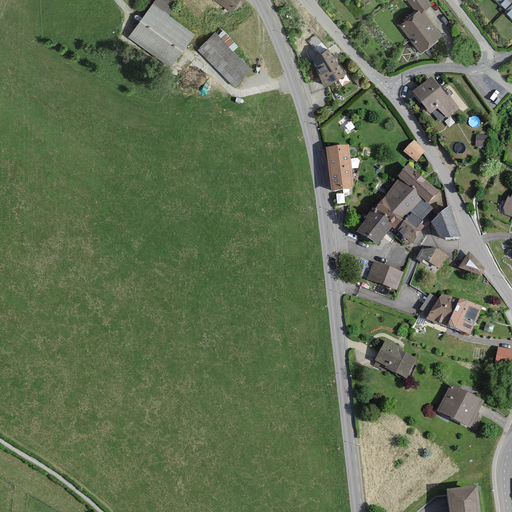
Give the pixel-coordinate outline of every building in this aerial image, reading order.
[(177,5),(170,0),(155,0),(128,36),(170,67),(195,34),(170,15),(177,5)] [(240,0),(213,0),(233,12),(240,0)] [(410,0),(417,8),(399,23),(420,51),(441,35),(423,12),(432,6),(426,0),(410,0)] [(511,0),(494,0),(505,10),(503,12),(511,20),(511,0)] [(215,32),(197,50),(234,87),(252,69),(215,32)] [(332,43),(313,56),(324,87),(346,73),(339,63),(340,55),(332,43)] [(432,79),(412,95),(430,116),(437,111),(445,120),(457,110),(432,79)] [(427,153),(414,141),(402,154),(416,166),(427,153)] [(348,148),(327,150),(331,192),(352,190),(348,148)] [(438,193),(407,168),(396,180),(399,181),(357,233),(379,245),(392,228),(412,245),(424,226),(420,223),(434,209),(428,203),(438,193)] [(511,189),(502,212),(511,216),(511,189)] [(461,237),(450,205),(432,224),(440,239),(461,237)] [(448,255),(436,249),(428,263),(441,269),(448,255)] [(486,268),(470,251),(460,267),(482,276),(486,268)] [(405,272),(376,261),(369,279),(398,290),(405,272)] [(482,308),(441,291),(429,318),(471,335),(482,308)] [(418,355),(385,340),(374,363),(408,378),(418,355)] [(511,349),(497,347),(494,364),(511,367),(511,349)] [(483,400),(452,383),(438,409),(469,426),(483,400)] [(478,511),(476,487),(446,491),(448,511),(478,511)]
